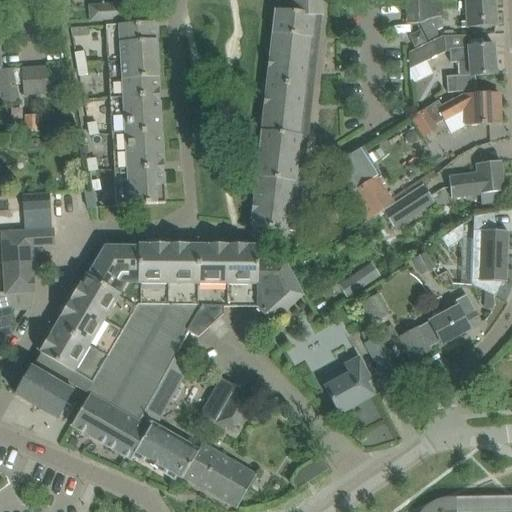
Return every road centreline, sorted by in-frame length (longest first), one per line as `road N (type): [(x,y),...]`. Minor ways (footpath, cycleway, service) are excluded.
road 1 (residential): [(0,388),(88,234),(101,228)]
road 2 (residential): [(155,511),(140,492),(0,433)]
road 3 (residential): [(511,314),(449,380),(452,439)]
road 4 (residential): [(329,511),(428,442),(452,439)]
road 5 (residential): [(372,131),(370,0)]
